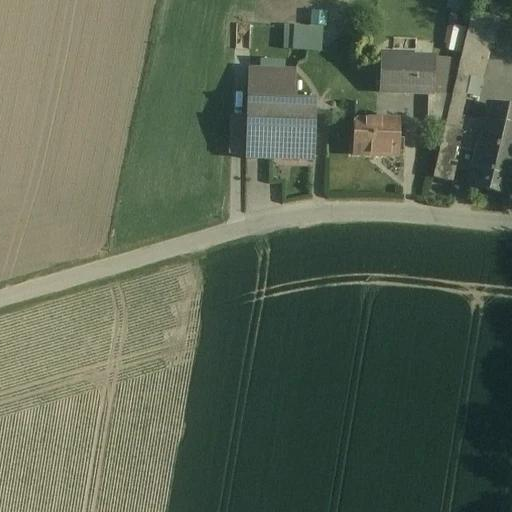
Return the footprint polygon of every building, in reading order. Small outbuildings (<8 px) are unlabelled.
[(471,15),(433,180),(451,184),(455,164),(453,163),(456,151),(477,156),(485,124),(460,119),(469,80),(480,83),(488,47),(491,48),(497,21),(471,15)] [(327,49),(328,25),(288,25),(288,49),(327,49)] [(446,58),(375,56),(374,93),(445,95),(446,58)] [(248,101),(294,103),(295,73),(249,71),(248,101)] [(294,103),(248,101),(246,162),(312,164),(315,104),(294,103)] [(511,178),(511,114),(489,109),(485,124),(477,156),(470,188),(507,197),(511,178)] [(398,122),(353,121),(352,157),(397,159),(398,122)]
